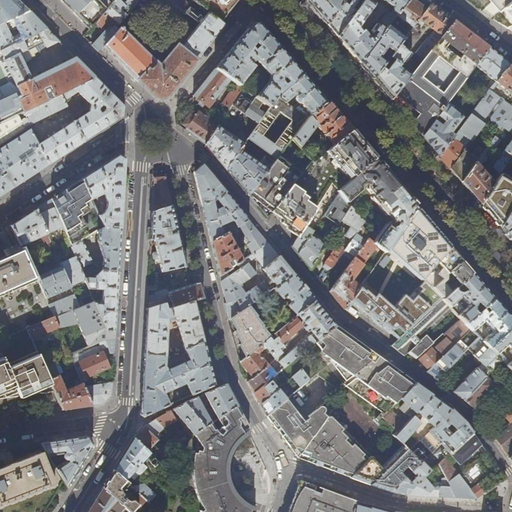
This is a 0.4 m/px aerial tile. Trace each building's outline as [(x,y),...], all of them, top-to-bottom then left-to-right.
[(0,0),(0,25),(29,11),(23,5),(17,0),(0,0)] [(113,2),(111,0),(59,0),(72,13),(89,29),(95,22),(113,2)] [(142,2),(139,0),(125,0),(123,3),(120,0),(114,0),(113,2),(95,22),(101,26),(110,16),(119,24),(136,3),(139,5),(142,2)] [(194,0),(208,12),(220,22),(238,0),(194,0)] [(306,0),(306,1),(308,3),(327,25),(343,0),(306,0)] [(343,0),(327,25),(328,27),(337,37),(360,5),(363,0),(343,0)] [(397,16),(408,0),(363,0),(360,5),(337,37),(345,46),(360,64),(389,26),(397,16)] [(429,2),(426,0),(408,0),(397,16),(413,27),(431,3),(429,2)] [(511,0),(497,0),(506,9),(511,16),(511,0)] [(442,11),(431,3),(413,27),(405,38),(392,54),(390,58),(393,61),(385,70),(382,67),(373,79),(376,82),(390,100),(394,95),(400,88),(397,86),(396,87),(395,86),(398,82),(402,85),(410,75),(400,67),(411,54),(408,52),(422,33),(418,30),(424,23),(435,31),(417,53),(420,57),(419,59),(421,61),(438,39),(454,20),(442,11)] [(0,50),(38,32),(46,28),(38,20),(29,11),(0,25),(0,50)] [(224,25),(220,22),(208,12),(179,47),(177,47),(176,48),(159,67),(122,30),(123,28),(121,26),(118,29),(104,45),(108,48),(147,87),(157,98),(165,98),(189,68),(197,58),(208,44),(224,25)] [(438,39),(475,68),(476,65),(489,48),(479,40),(467,30),(454,20),(438,39)] [(255,61),(261,68),(272,59),(271,58),(281,48),(272,38),(259,23),(252,24),(246,31),(243,35),(225,57),(223,59),(215,68),(230,79),(236,84),(239,85),(253,67),(252,65),(255,61)] [(104,45),(118,29),(114,26),(108,33),(104,30),(91,45),(98,52),(104,45)] [(405,38),(389,26),(360,64),(361,66),(373,79),(382,67),(386,62),(380,57),(380,56),(380,55),(387,47),(391,50),(390,52),(390,53),(392,54),(405,38)] [(52,35),(46,28),(38,32),(0,50),(0,104),(7,119),(16,115),(59,94),(94,77),(75,58),(31,80),(19,54),(43,43),(46,48),(59,41),(52,35)] [(475,68),(438,39),(421,61),(410,75),(402,85),(400,88),(394,95),(420,114),(412,124),(414,127),(422,136),(446,105),(475,68)] [(272,59),(261,68),(268,76),(268,82),(256,97),(262,101),(270,107),(277,97),(303,74),(294,64),(281,48),(271,58),(272,59)] [(500,57),(489,48),(476,65),(496,82),(510,65),(500,57)] [(511,66),(510,65),(496,82),(489,89),(471,113),(482,122),(500,98),(492,91),(499,84),(511,95),(511,104),(511,106),(504,101),(490,117),(491,122),(500,129),(502,126),(511,113),(511,66)] [(209,107),(230,79),(215,68),(193,95),(209,107)] [(303,74),(277,97),(285,103),(295,94),(296,96),(295,98),(295,99),(295,101),(298,104),(299,104),(301,104),(310,116),(327,102),(317,91),(303,74)] [(108,91),(94,77),(59,94),(66,107),(71,117),(75,115),(67,98),(78,93),(90,105),(89,112),(73,122),(83,142),(102,130),(123,117),(123,111),(124,107),(108,91)] [(244,89),(239,85),(236,84),(223,103),(230,109),(244,89)] [(23,127),(66,107),(59,94),(16,115),(23,127)] [(242,112),(250,101),(244,97),(236,108),(242,112)] [(292,138),(307,119),(285,103),(277,97),(270,107),(248,138),(276,159),(281,153),(292,138)] [(248,138),(270,107),(262,101),(243,128),(246,130),(239,140),(223,129),(225,125),(221,122),(218,125),(205,145),(216,157),(226,170),(241,149),(248,138)] [(327,102),(310,116),(307,119),(292,138),(299,147),(316,125),(331,142),(325,147),(328,150),(351,130),(342,119),(327,102)] [(462,117),(446,105),(422,136),(424,139),(439,156),(452,138),(454,135),(450,132),(462,117)] [(205,145),(218,125),(196,109),(193,113),(191,112),(182,124),(187,127),(185,130),(191,134),(191,135),(194,137),(205,145)] [(484,123),(482,122),(471,113),(458,131),(463,135),(457,142),(452,138),(439,156),(441,159),(450,169),(464,149),(471,140),(471,141),(471,140),(484,123)] [(511,113),(502,126),(511,133),(511,113)] [(23,127),(16,115),(7,119),(0,122),(0,196),(20,183),(48,165),(34,141),(29,131),(26,133),(26,132),(0,148),(0,143),(24,129),(23,127)] [(71,150),(83,142),(73,122),(55,134),(54,132),(51,133),(52,135),(42,142),(39,138),(34,141),(48,165),(71,150)] [(351,130),(328,150),(326,152),(351,180),(375,159),(356,136),(351,130)] [(495,136),(484,150),(461,182),(471,193),(480,204),(494,184),(479,166),(487,159),(493,152),(492,152),(500,140),(495,136)] [(471,155),(464,149),(450,169),(458,179),(461,182),(484,150),(478,145),(471,155)] [(241,149),(226,170),(235,180),(248,195),(251,192),(269,169),(241,149)] [(511,157),(511,155),(505,150),(493,166),(500,175),(511,157)] [(351,180),(326,152),(313,163),(311,160),(303,171),(291,186),(296,189),(295,191),(306,198),(305,201),(310,205),(310,207),(315,210),(332,184),(338,191),(351,180)] [(279,202),(291,187),(291,186),(303,171),(281,153),(276,159),(269,169),(251,192),(254,194),(257,197),(254,200),(259,204),(264,209),(267,206),(273,210),(279,202)] [(82,179),(91,199),(103,193),(105,195),(106,199),(106,203),(106,205),(105,208),(103,212),(102,213),(99,215),(104,226),(121,228),(122,201),(125,159),(122,157),(118,155),(82,179)] [(375,159),(351,180),(338,191),(339,192),(348,202),(362,190),(362,186),(364,185),(368,186),(367,189),(373,196),(371,197),(377,204),(398,185),(378,162),(375,159)] [(218,198),(225,192),(203,165),(194,173),(201,201),(202,204),(212,201),(214,200),(218,198)] [(159,177),(154,178),(152,208),(152,212),(172,206),(168,191),(165,177),(159,177)] [(95,206),(91,199),(82,179),(66,189),(51,199),(62,226),(71,246),(83,239),(88,236),(77,217),(95,206)] [(511,189),(497,180),(494,184),(480,204),(483,207),(500,228),(511,206),(511,189)] [(323,215),(339,192),(338,191),(332,184),(315,210),(297,237),(296,239),(295,241),(291,247),(294,250),(297,254),(310,235),(323,215)] [(398,185),(377,204),(386,215),(388,216),(389,214),(392,218),(393,221),(389,222),(387,224),(386,223),(373,241),(377,244),(385,251),(387,249),(413,213),(415,211),(418,208),(414,204),(398,185)] [(291,186),(291,187),(279,202),(273,210),(276,212),(279,214),(278,215),(284,220),(282,223),(292,230),(291,232),(294,235),(297,237),(315,210),(310,207),(310,205),(305,201),(306,198),(295,191),(296,189),(291,186)] [(238,207),(225,192),(218,198),(214,200),(212,201),(202,204),(205,219),(211,242),(224,235),(220,227),(234,220),(237,227),(240,226),(249,221),(238,207)] [(336,229),(351,207),(348,202),(339,192),(323,215),(332,221),(330,225),(336,229)] [(49,200),(36,208),(47,233),(62,226),(51,199),(49,200)] [(174,217),(172,206),(152,212),(151,226),(150,240),(153,239),(177,231),(174,217)] [(511,206),(500,228),(511,241),(511,206)] [(364,222),(351,207),(336,229),(352,240),(361,226),(364,222)] [(52,245),(47,233),(36,208),(23,217),(10,226),(20,246),(40,237),(43,242),(46,240),(49,247),(52,245)] [(413,213),(387,249),(394,255),(370,283),(366,279),(360,286),(348,302),(369,319),(396,339),(442,297),(433,287),(442,278),(437,274),(431,269),(437,262),(448,249),(428,226),(415,211),(413,213)] [(259,233),(249,221),(240,226),(245,236),(243,237),(252,254),(268,243),(259,233)] [(119,249),(121,228),(104,226),(98,230),(98,241),(103,259),(102,270),(103,270),(118,271),(119,249)] [(372,233),(361,226),(352,240),(345,249),(344,250),(354,257),(369,238),(372,233)] [(182,250),(177,231),(153,239),(157,252),(153,253),(152,255),(153,258),(155,259),(158,258),(162,272),(186,267),(182,250)] [(229,232),(224,235),(211,242),(214,254),(219,276),(244,259),(229,232)] [(310,235),(297,254),(299,256),(310,269),(325,246),(319,242),(319,240),(320,238),(319,236),(317,239),(315,239),(310,235)] [(373,241),(369,238),(354,257),(340,276),(345,279),(342,283),(338,279),(329,291),(334,298),(344,309),(348,302),(360,286),(352,280),(364,263),(363,262),(377,244),(373,241)] [(83,239),(71,246),(75,256),(81,271),(84,270),(83,267),(92,263),(83,239)] [(275,252),(268,243),(252,254),(244,259),(219,276),(221,282),(224,298),(226,302),(224,303),(228,319),(234,315),(269,291),(263,282),(245,293),(240,285),(256,274),(248,264),(256,258),(263,267),(262,268),(276,287),(294,275),(287,266),(278,255),(275,252)] [(341,255),(344,250),(345,249),(338,244),(323,265),(326,268),(318,279),(321,283),(336,262),(341,255)] [(437,262),(443,268),(437,274),(442,278),(433,287),(442,297),(443,298),(473,272),(460,257),(451,247),(448,249),(437,262)] [(0,338),(26,328),(53,317),(48,304),(45,298),(37,280),(35,281),(23,251),(17,253),(10,257),(6,258),(0,260),(0,338)] [(75,256),(60,263),(69,286),(84,279),(81,271),(75,256)] [(36,276),(37,280),(45,298),(70,287),(69,286),(60,263),(58,259),(55,260),(58,267),(36,276)] [(117,284),(118,271),(103,270),(102,270),(101,269),(94,274),(94,277),(90,277),(87,269),(84,270),(81,271),(84,279),(89,291),(90,293),(91,295),(117,296),(117,284)] [(147,288),(157,289),(158,272),(148,271),(147,288)] [(481,282),(473,272),(443,298),(442,298),(450,307),(461,297),(469,305),(458,315),(460,318),(465,324),(495,298),(481,282)] [(300,282),(294,275),(276,287),(274,288),(283,299),(286,296),(291,303),(288,305),(296,315),(298,314),(315,300),(300,282)] [(167,309),(194,300),(203,298),(202,292),(199,282),(168,292),(167,290),(165,289),(147,295),(146,309),(165,303),(167,309)] [(74,297),(75,300),(90,293),(89,291),(74,297)] [(73,294),(48,304),(53,317),(78,307),(75,300),(74,297),(73,294)] [(116,313),(117,296),(91,295),(93,300),(106,330),(115,331),(116,313)] [(443,298),(442,297),(396,339),(389,345),(403,356),(412,362),(415,359),(431,344),(432,344),(442,335),(460,318),(458,315),(450,307),(442,298),(443,298)] [(504,309),(495,298),(465,324),(470,329),(472,330),(483,320),(493,332),(483,341),(489,348),(511,328),(511,317),(506,311),(504,309)] [(77,326),(87,348),(104,340),(105,343),(110,353),(113,353),(115,333),(115,331),(106,330),(93,300),(78,307),(53,317),(58,327),(59,330),(77,326)] [(198,317),(194,300),(167,309),(165,303),(146,309),(144,341),(143,354),(165,355),(166,348),(167,323),(170,323),(170,320),(177,319),(184,349),(204,341),(198,317)] [(326,313),(315,300),(298,314),(306,324),(304,326),(308,332),(311,330),(319,340),(336,325),(326,313)] [(274,334),(275,333),(268,324),(269,323),(262,314),(263,313),(254,302),(234,315),(237,321),(241,328),(239,328),(242,335),(245,341),(244,342),(245,345),(246,347),(250,354),(274,334)] [(295,316),(278,330),(275,333),(274,334),(281,343),(302,326),(295,316)] [(31,338),(58,327),(53,317),(26,328),(31,338)] [(470,329),(465,324),(460,318),(442,335),(448,341),(441,348),(445,353),(447,352),(449,350),(470,329)] [(319,353),(332,362),(320,372),(329,384),(319,391),(328,400),(345,386),(349,391),(364,405),(367,402),(381,416),(415,383),(376,355),(358,341),(347,333),(340,329),(337,326),(336,325),(319,340),(316,342),(312,345),(319,353)] [(511,328),(489,348),(502,361),(506,365),(511,370),(511,328)] [(478,337),(472,330),(470,329),(449,350),(456,356),(466,346),(465,345),(468,343),(470,345),(478,337)] [(281,343),(274,334),(250,354),(240,363),(250,376),(252,378),(268,365),(258,354),(264,349),(263,347),(265,346),(275,359),(282,353),(280,350),(283,347),(281,343)] [(282,370),(310,347),(312,345),(316,342),(310,336),(279,362),(282,366),(280,367),(282,370)] [(463,401),(486,377),(485,376),(489,371),(491,372),(502,361),(489,348),(483,341),(478,337),(470,345),(467,348),(481,362),(452,392),(463,401)] [(99,346),(105,343),(104,340),(87,348),(70,355),(71,359),(73,363),(81,380),(109,368),(99,346)] [(209,363),(204,341),(184,349),(189,359),(167,369),(165,364),(165,355),(143,354),(142,366),(139,414),(143,417),(169,405),(164,393),(186,383),(191,395),(215,385),(209,363)] [(417,361),(427,371),(440,358),(430,348),(417,361)] [(447,352),(445,353),(440,358),(427,371),(426,373),(429,375),(436,380),(454,362),(447,356),(449,354),(447,352)] [(3,357),(0,358),(0,399),(9,398),(30,395),(54,392),(42,363),(38,355),(8,368),(3,357)] [(55,357),(42,363),(54,392),(62,410),(77,408),(92,406),(84,387),(82,383),(64,391),(57,373),(61,371),(58,365),(59,365),(55,357)] [(276,375),(268,365),(252,378),(248,382),(253,391),(254,393),(270,380),(276,375)] [(309,380),(301,370),(292,378),(300,388),(309,380)] [(473,408),(495,386),(486,377),(463,401),(473,408)] [(103,384),(84,387),(92,406),(102,404),(106,400),(111,394),(112,380),(112,378),(103,378),(103,384)] [(260,405),(278,390),(270,380),(254,393),(259,403),(260,405)] [(424,389),(415,383),(401,398),(405,402),(399,408),(405,414),(406,413),(411,417),(432,395),(424,389)] [(204,393),(217,419),(237,406),(235,401),(229,390),(226,384),(204,393)] [(266,416),(287,399),(278,390),(260,405),(260,406),(266,416)] [(393,435),(379,421),(365,409),(364,405),(349,391),(335,406),(303,452),(298,458),(308,462),(319,466),(333,472),(350,478),(371,456),(393,435)] [(439,400),(432,395),(411,417),(405,423),(398,431),(394,435),(401,443),(421,422),(419,420),(422,416),(431,424),(428,427),(431,429),(435,426),(434,425),(452,409),(439,400)] [(156,418),(164,427),(176,420),(172,414),(175,412),(193,434),(204,426),(205,427),(209,424),(211,423),(197,396),(184,402),(156,418)] [(303,420),(287,399),(266,416),(267,417),(275,428),(277,429),(279,429),(281,428),(285,434),(282,437),(298,458),(303,452),(335,406),(328,400),(303,420)] [(511,404),(502,414),(510,423),(511,421),(511,404)] [(225,479),(224,471),(224,468),(224,465),(225,459),(226,456),(226,454),(227,453),(230,448),(232,445),(236,439),(245,432),(244,430),(249,427),(237,406),(217,419),(221,425),(218,431),(219,432),(218,433),(216,430),(214,431),(209,424),(205,427),(204,426),(193,434),(202,448),(201,452),(197,451),(196,454),(193,453),(193,457),(194,459),(192,460),(192,470),(192,476),(193,481),(194,486),(195,490),(196,495),(199,502),(204,510),(201,511),(249,511),(251,510),(244,507),(238,502),(234,498),(232,495),(228,489),(227,486),(226,482),(225,479)] [(390,409),(383,417),(398,431),(405,423),(390,409)] [(463,420),(452,409),(434,425),(435,426),(431,429),(429,430),(441,444),(465,422),(463,420)] [(156,434),(164,427),(156,418),(150,422),(146,424),(156,434)] [(511,448),(511,421),(510,423),(494,438),(500,446),(505,454),(511,448)] [(466,424),(465,422),(441,444),(444,447),(436,456),(441,461),(445,457),(450,453),(472,432),(466,424)] [(138,429),(133,437),(147,451),(158,440),(144,425),(141,428),(138,429)] [(441,444),(429,430),(425,435),(437,448),(441,444)] [(481,445),(472,432),(450,453),(460,465),(481,445)] [(177,440),(180,444),(187,439),(184,435),(177,440)] [(425,435),(420,440),(432,453),(437,448),(425,435)] [(92,447),(85,437),(66,440),(41,443),(48,455),(63,482),(67,487),(82,463),(84,461),(92,447)] [(150,453),(147,451),(133,437),(123,454),(113,470),(124,480),(134,470),(138,474),(145,466),(141,463),(146,457),(150,453)] [(371,456),(350,478),(354,479),(372,485),(387,491),(390,492),(406,477),(401,472),(408,466),(412,471),(423,461),(432,453),(420,440),(408,451),(403,445),(381,466),(371,456)] [(459,474),(445,457),(441,461),(438,464),(446,478),(456,498),(472,499),(476,499),(506,479),(501,472),(494,477),(491,473),(498,468),(496,465),(485,450),(476,458),(476,459),(459,474)] [(0,507),(54,486),(42,452),(10,464),(0,468),(0,507)] [(150,462),(156,467),(160,463),(150,453),(146,457),(151,461),(150,462)] [(58,489),(63,482),(48,455),(43,457),(54,486),(0,507),(0,511),(43,511),(51,500),(53,498),(58,489)] [(432,470),(423,461),(412,471),(417,477),(411,482),(406,477),(390,492),(393,492),(402,494),(405,495),(428,474),(432,470)] [(124,480),(113,470),(103,486),(103,487),(124,507),(129,511),(131,511),(139,504),(142,507),(147,501),(139,494),(134,499),(133,498),(129,499),(124,494),(123,492),(122,490),(126,485),(129,488),(131,486),(124,480)] [(432,478),(428,474),(405,495),(425,496),(428,496),(435,497),(438,497),(444,497),(456,498),(446,478),(442,480),(442,486),(440,486),(439,488),(439,490),(436,490),(428,481),(432,478)] [(318,488),(315,487),(304,483),(299,481),(290,505),(287,511),(313,511),(314,511),(317,511),(387,511),(379,509),(375,508),(361,503),(355,500),(343,496),(322,489),(318,488)] [(131,486),(139,494),(147,501),(149,502),(156,494),(144,484),(131,486)] [(120,511),(124,507),(103,487),(92,504),(86,511),(129,511),(128,511),(120,511)]
